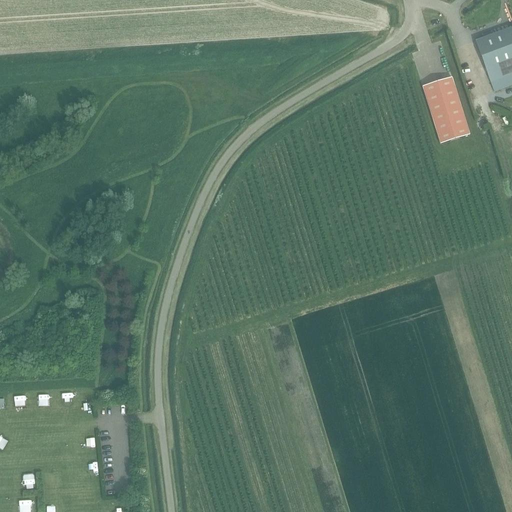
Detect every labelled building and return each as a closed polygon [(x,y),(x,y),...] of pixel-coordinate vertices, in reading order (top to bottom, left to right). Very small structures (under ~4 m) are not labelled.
[(511,86),(508,77),(511,74),(511,27),(475,42),(494,92),(511,86)] [(441,144),(470,135),(452,78),(423,87),(441,144)] [(78,386),(77,394),(86,396),(87,387),(78,386)] [(98,407),(86,411),(89,417),(100,413),(98,407)] [(53,483),(62,483),(62,473),(54,472),(53,483)] [(58,509),(67,509),(68,500),(59,500),(58,509)]
